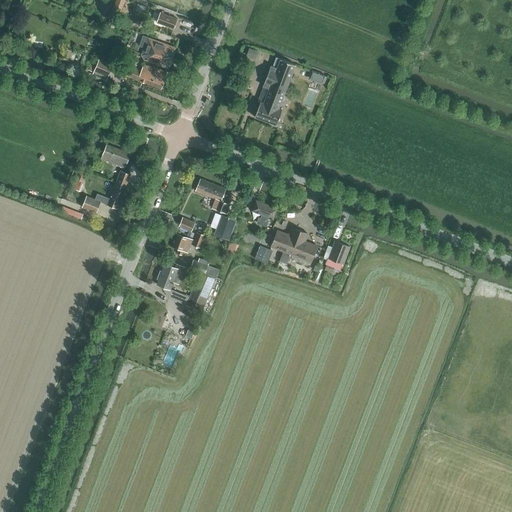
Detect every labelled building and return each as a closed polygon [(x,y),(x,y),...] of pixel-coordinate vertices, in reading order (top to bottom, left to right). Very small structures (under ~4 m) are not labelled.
[(173,28),(177,19),(160,12),(157,22),(173,28)] [(169,68),(176,48),(148,38),(142,55),(145,60),(169,68)] [(255,48),(247,45),(244,53),(252,56),(255,48)] [(64,59),(70,61),(74,52),(67,50),(64,59)] [(254,116),(276,125),(282,110),(278,108),(296,64),(276,56),(272,66),(271,65),(269,70),(268,70),(264,82),(265,82),(263,86),(265,86),(261,96),(266,98),(264,103),(260,101),(254,116)] [(113,65),(100,59),(93,75),(106,81),(113,65)] [(161,89),(167,72),(144,64),(142,71),(129,66),(125,76),(161,89)] [(100,160),(113,164),(125,169),(131,154),(106,144),(100,160)] [(91,160),(84,158),(81,167),(88,169),(91,160)] [(78,170),(75,178),(83,181),(86,173),(78,170)] [(117,183),(127,187),(132,175),(122,171),(117,183)] [(195,191),(208,196),(215,199),(212,207),(226,213),(229,205),(221,202),(226,189),(200,179),(195,191)] [(127,187),(117,183),(110,199),(99,195),(97,201),(87,197),(83,207),(97,213),(102,202),(118,209),(127,187)] [(269,222),(267,221),(268,218),(273,220),(277,210),(256,201),(252,211),(263,215),(261,219),(259,218),(257,224),(266,228),(269,222)] [(82,218),(84,212),(65,205),(63,210),(82,218)] [(228,217),(221,215),(219,222),(215,234),(229,239),(235,221),(228,218),(228,217)] [(192,232),(196,223),(183,217),(179,227),(192,232)] [(283,251),(290,253),(311,261),(317,246),(305,241),(308,234),(293,228),(290,235),(283,251)] [(278,230),(271,246),(283,251),(290,235),(278,230)] [(181,256),(182,252),(188,254),(191,244),(201,248),(206,235),(197,232),(194,241),(178,234),(172,248),(178,250),(176,254),(181,256)] [(228,251),(237,253),(240,243),(231,240),(228,251)] [(343,264),(350,246),(335,240),(333,247),(328,245),(323,258),(327,259),(329,260),(327,264),(325,269),(332,272),(334,267),(340,269),(342,263),(343,264)] [(266,248),(260,245),(255,258),(261,261),(266,248)] [(271,250),(266,248),(261,261),(266,263),(271,250)] [(283,251),(280,260),(286,263),(290,253),(283,251)] [(194,260),(191,268),(206,273),(209,265),(198,262),(194,260)] [(165,265),(157,284),(164,287),(164,289),(168,296),(169,296),(169,297),(185,304),(188,297),(171,289),(178,270),(165,265)] [(320,269),(316,280),(321,282),(326,271),(320,269)] [(187,304),(204,311),(216,281),(199,274),(187,304)] [(171,343),(162,364),(173,368),(182,347),(171,343)]
